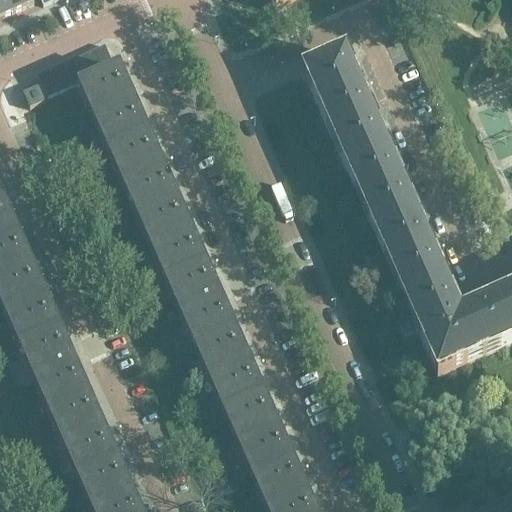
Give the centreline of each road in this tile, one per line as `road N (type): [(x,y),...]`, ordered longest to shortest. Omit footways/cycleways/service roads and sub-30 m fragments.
road 1 (unclassified): [(410,511),(181,0)]
road 2 (residential): [(337,511),(117,22)]
road 3 (residential): [(163,511),(0,142)]
road 4 (residential): [(0,72),(117,22)]
